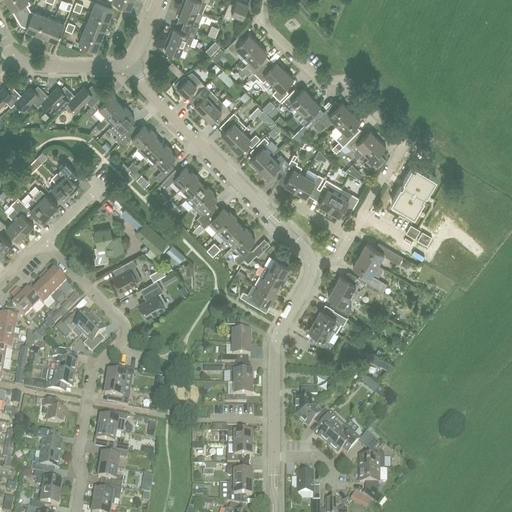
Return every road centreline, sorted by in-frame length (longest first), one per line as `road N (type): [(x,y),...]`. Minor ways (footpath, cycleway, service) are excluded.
road 1 (residential): [(362,215),(406,141),(342,80),(324,81),(264,24),(268,0)]
road 2 (residential): [(312,266),(307,250),(124,63)]
road 3 (residential): [(75,511),(92,372),(111,351)]
road 4 (residential): [(273,419),(276,335),(312,266)]
road 5 (residential): [(111,351),(121,338),(119,319),(41,247)]
